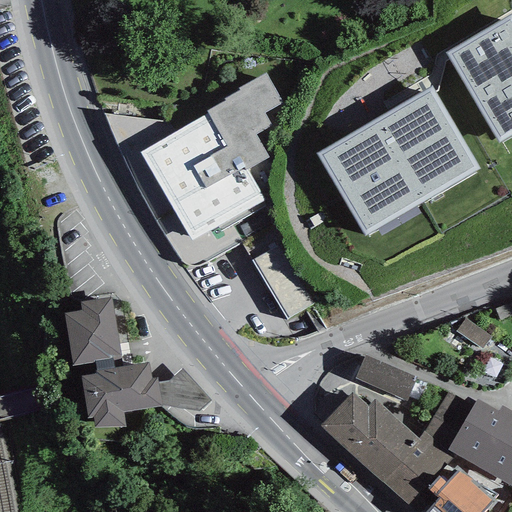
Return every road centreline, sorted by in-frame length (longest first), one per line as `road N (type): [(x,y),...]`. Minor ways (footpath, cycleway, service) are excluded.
road 1 (primary): [(240,385),(114,213),(70,114),(39,0)]
road 2 (residential): [(511,270),(240,385)]
road 3 (primary): [(372,511),(240,385)]
